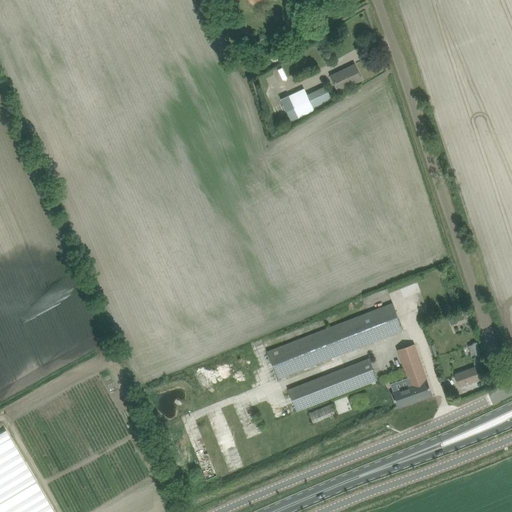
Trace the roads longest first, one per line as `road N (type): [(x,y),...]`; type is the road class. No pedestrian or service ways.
road 1 (track): [(506,393),(372,0)]
road 2 (unclassified): [(511,390),(223,511)]
road 3 (unclassified): [(322,511),(511,439)]
road 4 (primary): [(274,511),(404,458)]
